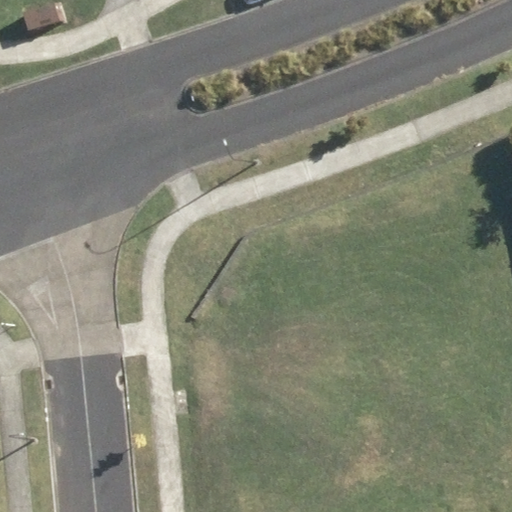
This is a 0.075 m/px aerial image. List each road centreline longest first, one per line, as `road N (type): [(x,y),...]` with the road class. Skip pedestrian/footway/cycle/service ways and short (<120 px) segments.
road 1 (tertiary): [(511,23),(362,85),(41,188)]
road 2 (tertiary): [(12,113),(349,0)]
road 3 (residential): [(41,188),(76,296),(100,511)]
